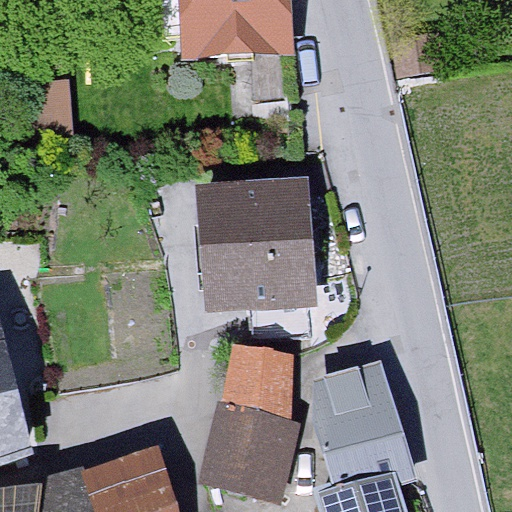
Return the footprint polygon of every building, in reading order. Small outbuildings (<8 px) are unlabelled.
[(0,0),(0,11),(0,13),(73,0),(0,0)] [(270,0),(179,0),(182,70),(273,66),(270,0)] [(288,194),(202,205),(215,316),(302,305),(288,194)] [(29,313),(0,318),(0,462),(34,455),(164,415),(155,371),(44,392),(29,313)] [(285,377),(233,366),(206,494),(257,505),(285,377)] [(411,511),(374,391),(309,411),(339,511),(411,511)] [(164,511),(153,474),(48,499),(0,505),(0,511),(164,511)]
